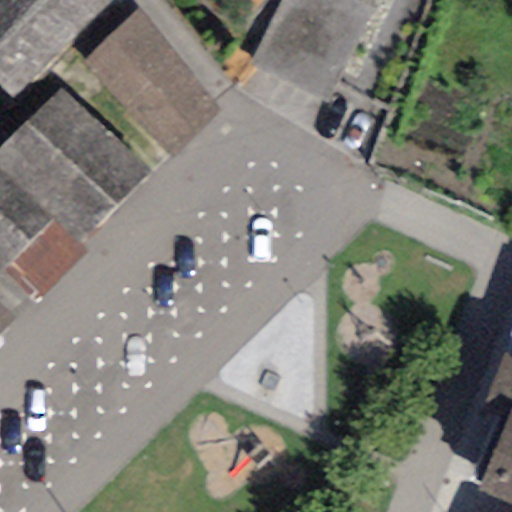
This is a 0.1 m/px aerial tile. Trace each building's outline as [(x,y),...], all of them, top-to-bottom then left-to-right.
[(115,2),(112,0),(0,0),(0,98),(12,110),(115,2)] [(374,14),(347,0),(281,0),(248,62),(326,104),(374,14)] [(226,115),(137,21),(81,73),(170,167),(226,115)] [(149,179),(60,92),(0,152),(0,275),(50,225),(78,252),(149,179)] [(0,344),(11,334),(0,323),(0,344)] [(511,511),(511,365),(503,362),(480,421),(508,431),(479,507),(492,511),(511,511)]
